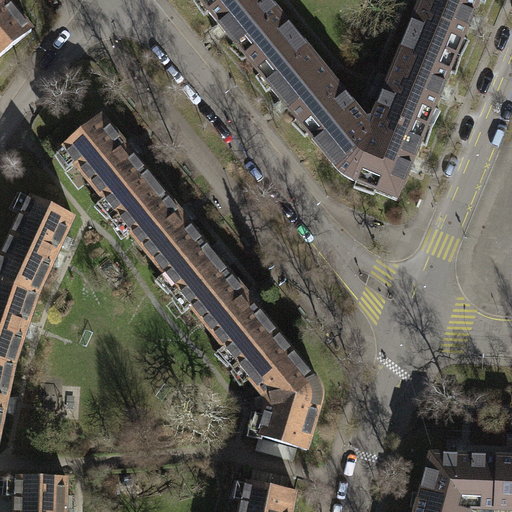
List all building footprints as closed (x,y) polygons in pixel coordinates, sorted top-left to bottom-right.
[(0,0),(0,59),(32,33),(4,0),(0,0)] [(268,0),(198,0),(234,43),(238,40),(259,64),(297,34),(268,0)] [(420,0),(406,35),(451,53),(456,39),(462,41),(478,1),(475,0),(420,0)] [(297,34),(259,64),(275,84),(271,87),(298,122),(303,118),(316,135),(354,105),(297,34)] [(451,53),(406,35),(377,106),(421,125),(428,108),(434,110),(450,71),(444,69),(451,53)] [(354,105),(316,135),(311,139),(337,170),(356,181),(360,176),(401,194),(410,169),(420,144),(415,141),(421,125),(377,106),(372,122),(366,122),(354,105)] [(102,115),(62,147),(117,215),(156,184),(102,115)] [(156,184),(117,215),(178,289),(216,258),(156,184)] [(74,218),(29,196),(0,261),(0,278),(38,292),(74,218)] [(216,258),(178,289),(238,363),(277,332),(216,258)] [(38,292),(0,278),(0,360),(13,363),(38,292)] [(277,332),(238,363),(264,395),(266,407),(257,436),(308,450),(323,395),(318,379),(277,332)] [(0,418),(13,363),(0,360),(0,418)] [(463,511),(467,501),(496,504),(497,457),(430,453),(418,494),(425,496),(420,511),(463,511)] [(511,457),(497,457),(496,504),(511,504),(511,457)] [(65,511),(66,477),(15,477),(13,511),(65,511)] [(291,511),(296,492),(237,480),(234,498),(242,499),(238,511),(291,511)]
